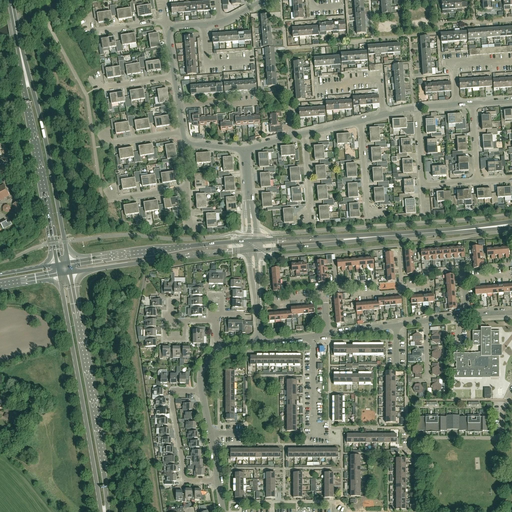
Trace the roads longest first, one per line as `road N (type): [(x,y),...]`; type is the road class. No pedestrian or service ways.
road 1 (primary): [(107,511),(70,272)]
road 2 (primary): [(59,274),(100,511)]
road 3 (primary): [(68,262),(18,41)]
road 4 (primary): [(18,41),(56,264)]
road 5 (tertiary): [(248,241),(68,262)]
road 6 (tertiary): [(70,272),(248,250)]
road 7 (residential): [(216,480),(182,474),(173,391),(200,391)]
road 8 (tertiary): [(380,236),(511,225)]
road 9 (tertiary): [(257,249),(380,236)]
road 10 (tertiary): [(380,236),(257,241)]
